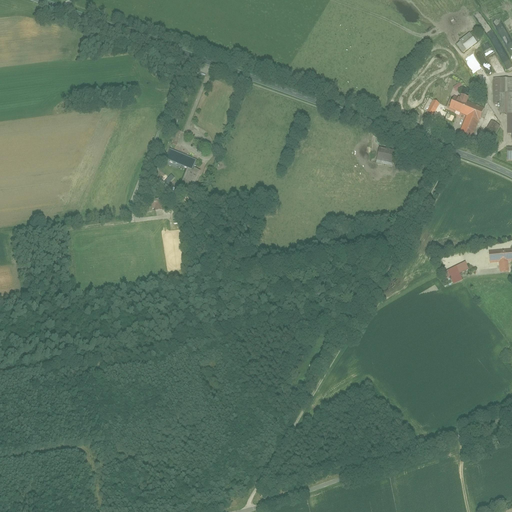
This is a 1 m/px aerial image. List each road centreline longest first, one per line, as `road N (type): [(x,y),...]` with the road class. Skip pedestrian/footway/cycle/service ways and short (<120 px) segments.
road 1 (tertiary): [(64,7),(456,152)]
road 2 (residential): [(244,510),(456,152)]
road 3 (residential): [(244,510),(511,412)]
